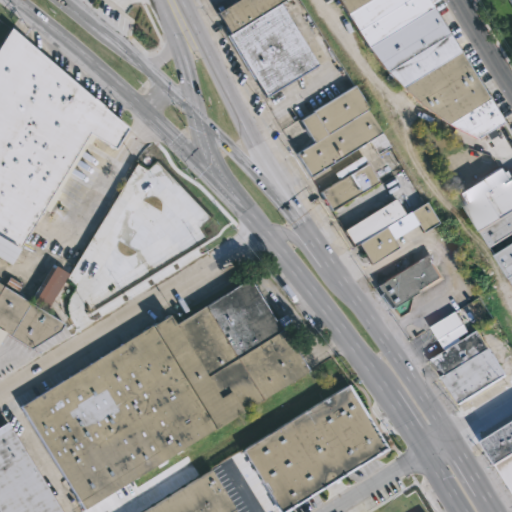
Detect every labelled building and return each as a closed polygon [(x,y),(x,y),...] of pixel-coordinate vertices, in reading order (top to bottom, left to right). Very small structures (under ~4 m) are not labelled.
[(277,90),(267,96),(229,34),(231,33),(218,11),(235,0),(283,0),(280,2),(318,64),(277,90)] [(430,0),(504,121),(478,138),(442,118),(438,123),(430,116),(432,113),(402,86),(387,71),(369,46),(340,0),(430,0)] [(29,42),(93,98),(94,96),(129,127),(115,148),(94,135),(48,211),(43,208),(20,247),(0,234),(0,44),(11,26),(29,42)] [(384,133),(392,145),(379,153),(371,140),(313,176),(298,152),(316,141),(303,120),(316,112),(315,110),(357,84),(385,132),(384,133)] [(381,182),(334,210),(322,191),(369,162),(381,182)] [(501,167),(504,173),(507,171),(511,177),(508,179),(511,183),(511,182),(511,234),(493,247),(460,192),(501,167)] [(397,198),(407,213),(428,200),(441,222),(425,232),(420,224),(396,239),(401,247),(373,264),(361,244),(357,246),(347,229),(368,216),(366,213),(369,210),(371,214),(397,198)] [(0,237),(18,249),(9,264),(0,258),(0,237)] [(511,277),(498,254),(511,245),(511,277)] [(392,308),(377,285),(429,253),(444,277),(392,308)] [(66,276),(44,310),(29,300),(52,263),(68,273),(66,276)] [(250,278),(275,320),(284,314),(290,323),(283,328),(309,371),(84,511),(20,407),(169,315),(175,324),(250,278)] [(0,283),(66,324),(62,330),(32,348),(5,333),(0,341),(0,283)] [(479,329),(508,376),(461,404),(444,376),(446,375),(432,358),(442,352),(447,350),(433,327),(457,312),(464,323),(471,334),(473,333),(479,329)] [(321,488),(282,511),(243,450),(347,386),(386,448),(321,488)] [(0,511),(0,426),(7,422),(61,511),(0,511)] [(511,426),(511,486),(485,443),(511,426)] [(142,511),(211,470),(237,511),(142,511)]
